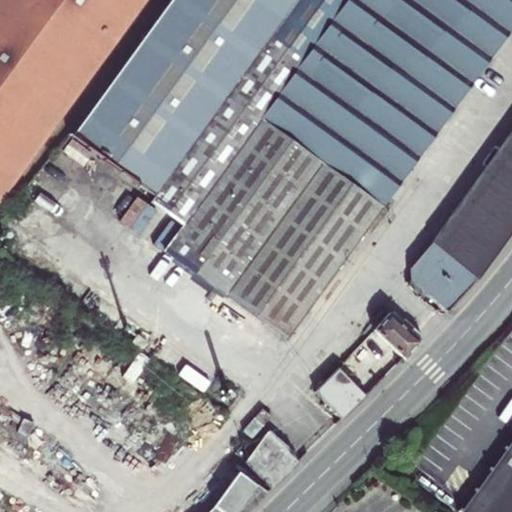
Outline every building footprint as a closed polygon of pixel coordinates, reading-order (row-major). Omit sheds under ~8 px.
[(0,0),(0,201),(148,0),(0,0)] [(511,0),(174,0),(73,139),(156,199),(150,206),(183,229),(167,251),(290,339),(510,36),(511,37),(511,154),(444,249),(435,241),(413,268),(415,284),(412,288),(419,295),(424,290),(450,314),(479,281),(511,235),(511,0)] [(390,318),(374,333),(399,360),(415,346),(390,318)] [(314,395),(342,420),(364,396),(336,370),(314,395)] [(242,464),(269,489),(296,459),(269,434),(242,464)] [(511,511),(511,442),(467,511),(511,511)] [(213,509),(216,511),(237,511),(255,490),(239,477),(213,509)]
